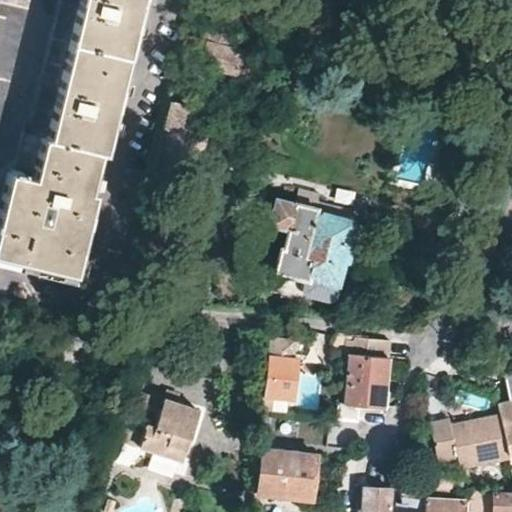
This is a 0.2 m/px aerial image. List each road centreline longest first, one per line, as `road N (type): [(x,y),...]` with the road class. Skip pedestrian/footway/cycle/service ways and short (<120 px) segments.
road 1 (residential): [(427,334),(441,326),(511,35)]
road 2 (residential): [(118,306),(427,334)]
road 3 (residential): [(427,334),(393,466)]
